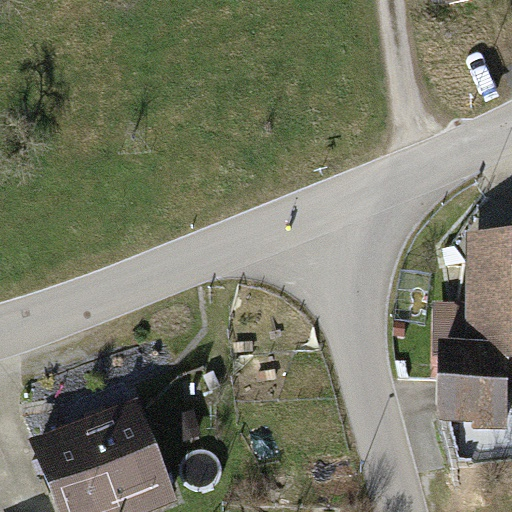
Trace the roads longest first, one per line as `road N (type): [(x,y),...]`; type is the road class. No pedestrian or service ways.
road 1 (tertiary): [(327,216),(0,336)]
road 2 (tertiary): [(327,216),(403,511)]
road 3 (tertiary): [(511,137),(327,216)]
road 4 (track): [(391,0),(416,182)]
